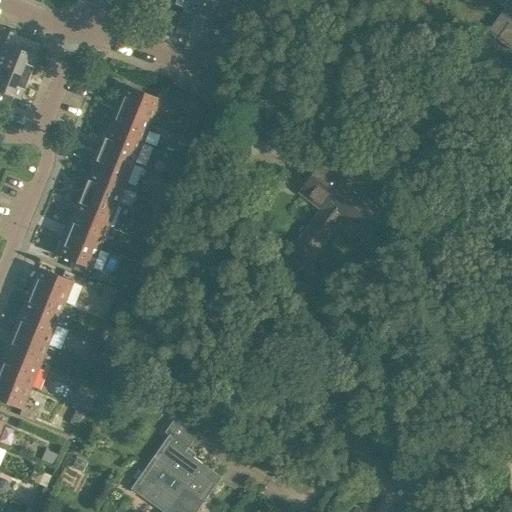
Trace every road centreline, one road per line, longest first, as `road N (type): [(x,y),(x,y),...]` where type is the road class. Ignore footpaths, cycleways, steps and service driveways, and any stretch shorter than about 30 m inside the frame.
road 1 (unclassified): [(511,219),(303,511)]
road 2 (residential): [(82,32),(206,60),(224,48),(240,0)]
road 3 (residential): [(35,131),(45,160),(0,275)]
